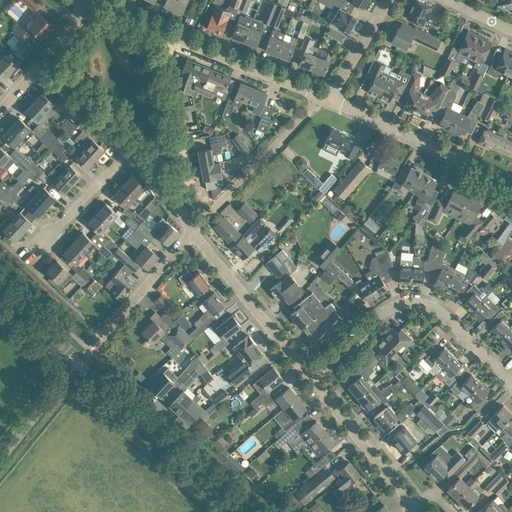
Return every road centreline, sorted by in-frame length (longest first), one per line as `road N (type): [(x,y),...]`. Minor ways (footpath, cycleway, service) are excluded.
road 1 (residential): [(511,381),(445,315),(418,302),(389,306),(310,379)]
road 2 (unclassified): [(241,511),(79,362)]
road 3 (residential): [(511,185),(324,97)]
road 4 (residential): [(310,379),(191,230)]
road 5 (residential): [(191,230),(324,97)]
road 6 (residential): [(169,199),(185,180),(164,56),(171,35)]
road 7 (residential): [(324,97),(171,35)]
road 8 (residential): [(414,504),(310,379)]
road 9 (residential): [(26,260),(128,148)]
road 10 (residential): [(99,339),(191,230)]
road 11 (unclassified): [(0,458),(79,362)]
